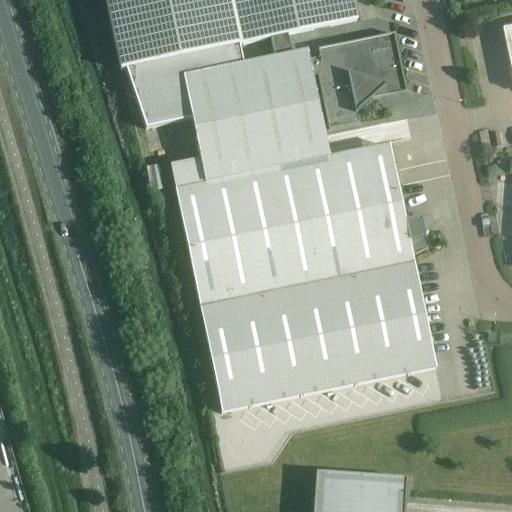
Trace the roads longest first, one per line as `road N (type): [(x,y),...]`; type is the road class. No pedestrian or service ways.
road 1 (secondary): [(137,511),(78,265),(0,26)]
road 2 (tertiary): [(425,0),(482,272),(495,298),(511,305)]
